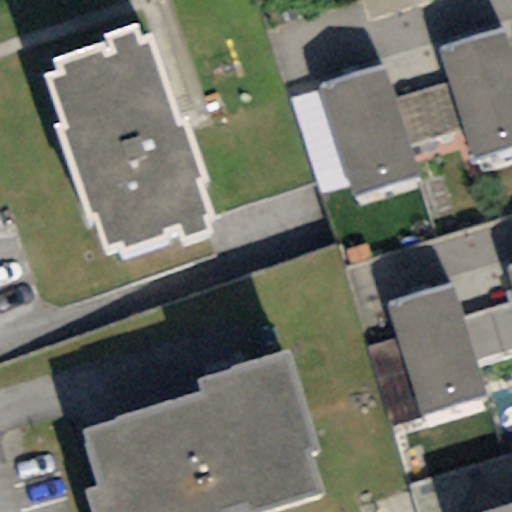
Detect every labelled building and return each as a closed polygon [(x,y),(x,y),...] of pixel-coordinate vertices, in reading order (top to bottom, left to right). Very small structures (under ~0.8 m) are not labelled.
[(43,90),(23,97),(87,273),(161,247),(166,260),(209,244),(130,25),(83,42),(90,60),(38,79),(43,90)] [(511,64),(504,40),(440,60),(474,168),(511,156),(511,64)] [(379,82),(315,102),(349,210),(414,189),(379,82)] [(448,300),(385,320),(419,426),(482,406),(448,300)] [(93,494),(76,499),(79,511),(243,511),(296,497),(285,460),(300,456),(271,354),(180,380),(186,402),(75,434),(93,494)]
